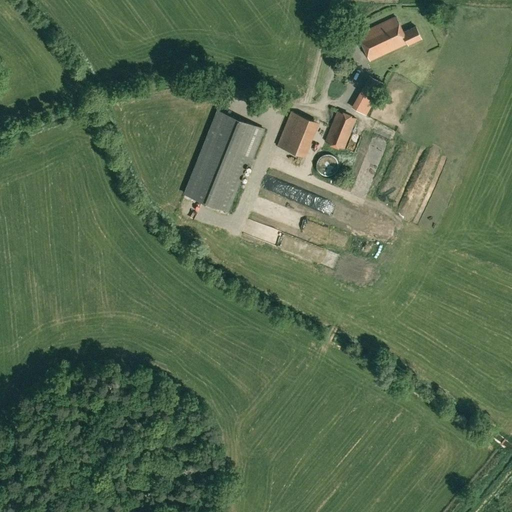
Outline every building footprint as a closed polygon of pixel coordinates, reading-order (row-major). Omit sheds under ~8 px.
[(396,17),(358,35),(370,60),(403,44),(398,34),(403,32),(396,17)] [(422,38),(416,26),(403,32),(398,34),(403,44),(408,42),(409,44),(422,38)] [(356,108),(366,114),(384,83),(374,77),(356,108)] [(185,193),(228,210),(248,161),(251,162),(264,129),(218,110),(185,193)] [(319,122),(291,110),(277,145),(306,156),(319,122)] [(338,110),(326,141),(344,148),(356,117),(338,110)]
